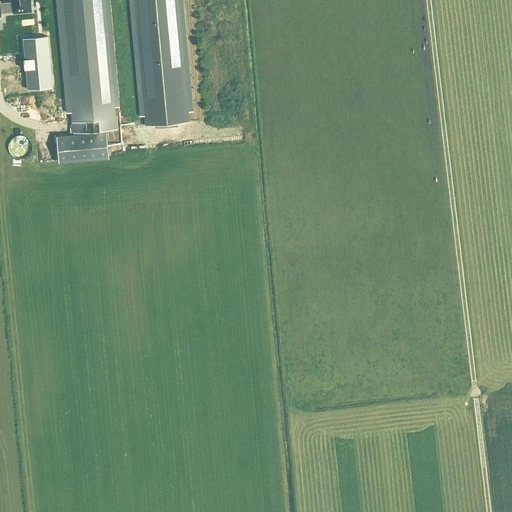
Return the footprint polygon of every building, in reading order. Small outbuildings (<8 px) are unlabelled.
[(11,0),(0,1),(0,16),(1,16),(0,12),(20,10),(19,5),(31,4),(30,0),(11,0)] [(61,0),(73,132),(118,128),(106,0),(61,0)] [(135,0),(146,121),(147,125),(189,120),(178,0),(135,0)] [(53,87),(48,36),(23,38),(28,89),(53,87)] [(107,131),(57,135),(60,163),(109,158),(107,131)]
